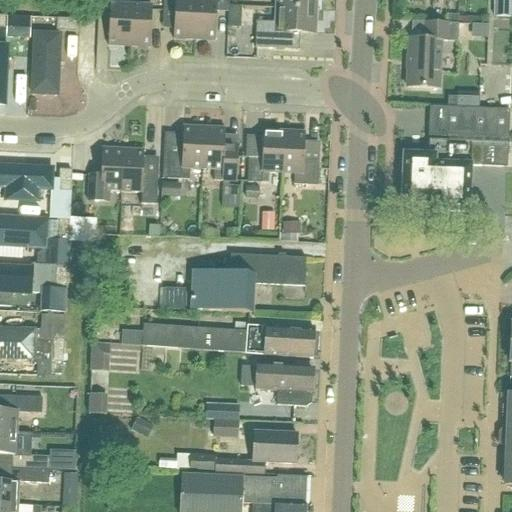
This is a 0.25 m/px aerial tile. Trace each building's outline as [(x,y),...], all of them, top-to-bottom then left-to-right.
[(194,42),(195,0),(162,0),(162,13),(174,13),(172,41),(194,42)] [(208,0),(195,0),(194,42),(214,43),(216,13),(228,14),(228,7),(228,0),(214,0),(208,0)] [(275,0),(275,10),(315,12),(315,0),(275,0)] [(510,19),(510,0),(494,0),(494,19),(510,19)] [(128,48),(130,6),(109,5),(107,47),(128,48)] [(151,7),(130,6),(128,48),(149,49),(151,7)] [(240,8),(228,7),(228,14),(227,22),(240,22),(240,8)] [(315,12),(275,10),(274,24),(256,23),(254,50),(298,52),(298,51),(288,51),(289,35),(314,36),(315,12)] [(6,18),(0,17),(0,29),(4,30),(4,40),(11,41),(30,42),(31,19),(30,19),(6,18)] [(55,43),(55,32),(77,33),(78,33),(79,22),(79,21),(78,21),(56,20),(31,19),(30,42),(48,42),(55,43)] [(460,37),(489,39),(490,24),(461,22),(460,37)] [(231,24),(232,46),(247,45),(246,23),(231,24)] [(457,44),(458,25),(423,24),(422,41),(408,40),(406,89),(438,90),(440,43),(457,44)] [(29,98),(57,99),(59,46),(31,45),(29,98)] [(479,100),(457,99),(456,110),(478,110),(479,100)] [(478,110),(456,110),(429,108),(427,156),(403,155),(401,203),(431,205),(431,213),(468,214),(470,167),(506,169),(509,112),(478,110)] [(201,171),(203,129),(183,128),(181,155),(168,154),(166,180),(189,181),(189,170),(201,171)] [(224,130),(203,129),(201,171),(213,172),(213,182),(235,183),(236,158),(223,157),(224,130)] [(281,175),(283,133),(262,132),(261,159),(247,158),(246,184),(268,185),(269,174),(281,175)] [(283,133),(281,175),(293,175),(292,186),(317,187),(318,162),(303,161),(304,134),(283,133)] [(120,193),(122,151),(101,150),(100,177),(88,177),(87,202),(109,203),(109,193),(120,193)] [(157,180),(143,179),(144,152),(122,151),(120,193),(142,194),(141,204),(156,205),(157,180)] [(0,192),(3,193),(3,206),(38,207),(38,195),(52,196),(53,172),(0,170),(0,192)] [(58,180),(58,194),(70,194),(71,172),(59,171),(58,180)] [(180,185),(162,184),(161,197),(180,198),(180,185)] [(237,187),(220,186),(219,200),(236,201),(237,187)] [(266,212),(266,229),(276,229),(276,213),(266,212)] [(67,267),(68,243),(56,243),(55,243),(55,228),(56,222),(0,219),(0,246),(46,249),(45,262),(45,266),(67,267)] [(57,220),(56,228),(56,242),(68,243),(69,220),(57,220)] [(230,257),(229,274),(191,272),(189,312),(257,315),(258,286),(304,288),(305,260),(230,257)] [(54,276),(53,290),(65,290),(65,289),(66,268),(54,267),(54,276)] [(0,273),(0,303),(13,304),(13,293),(34,294),(35,275),(0,273)] [(64,291),(53,290),(41,290),(41,296),(40,313),(44,314),(64,314),(64,291)] [(50,341),(50,361),(49,363),(62,364),(62,341),(64,314),(44,314),(43,334),(43,340),(50,341)] [(38,327),(0,325),(0,353),(37,354),(38,327)] [(152,349),(191,352),(245,356),(312,361),(314,333),(247,328),(247,334),(143,326),(141,348),(152,349)] [(191,352),(152,349),(150,372),(189,375),(191,352)] [(278,388),(277,406),(305,408),(310,405),(311,398),(306,394),(305,394),(305,390),(311,390),(312,373),(292,372),(292,368),(277,367),(276,371),(256,370),(256,387),(278,388)] [(511,394),(503,394),(500,446),(505,446),(511,446),(511,394)] [(42,399),(6,398),(5,411),(0,410),(0,433),(17,435),(18,414),(41,415),(42,399)] [(238,422),(214,421),(213,439),(238,440),(238,422)] [(17,435),(0,433),(0,456),(10,457),(10,471),(49,472),(50,459),(17,457),(17,446),(30,446),(31,435),(17,435)] [(215,460),(201,459),(190,459),(190,474),(265,477),(266,465),(296,466),(297,436),(257,434),(256,462),(250,461),(250,465),(215,463),(215,460)] [(511,446),(505,446),(503,487),(511,487),(511,446)] [(0,482),(0,505),(18,507),(19,484),(49,486),(49,472),(10,471),(9,483),(0,482)] [(253,506),(252,511),(305,511),(306,507),(304,506),(306,479),(276,477),(276,480),(182,475),(179,511),(241,511),(242,505),(253,506)] [(18,511),(33,511),(34,502),(19,501),(18,511)]
